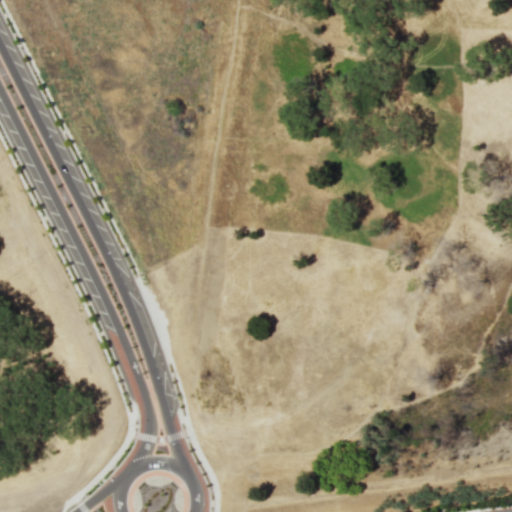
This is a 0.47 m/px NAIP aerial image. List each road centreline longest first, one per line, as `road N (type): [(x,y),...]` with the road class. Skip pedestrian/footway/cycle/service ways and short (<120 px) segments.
road 1 (tertiary): [(179,466),(126,299),(0,45)]
road 2 (tertiary): [(0,89),(136,372),(150,423),(143,463)]
road 3 (tertiary): [(196,511),(189,475),(155,460),(127,473),(118,511)]
